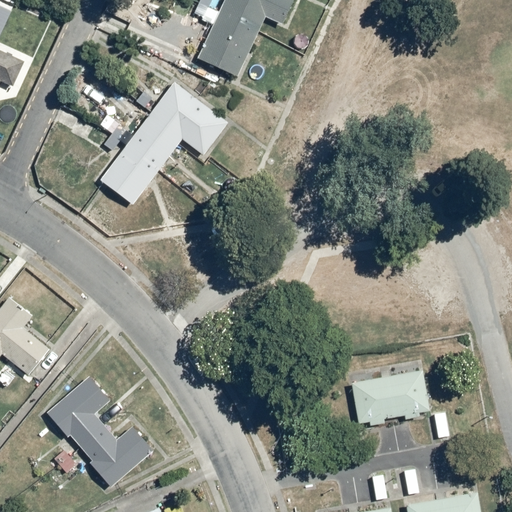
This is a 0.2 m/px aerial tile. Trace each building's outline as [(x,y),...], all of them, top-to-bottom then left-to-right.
[(211,0),(198,0),(193,12),(204,17),(211,0)] [(295,0),(224,0),(198,58),(238,79),(267,18),(284,25),(295,0)] [(23,61),(0,49),(0,84),(1,81),(13,87),(23,61)] [(174,83),(101,178),(133,204),(182,140),(204,155),(228,122),(174,83)] [(127,130),(118,124),(104,143),(112,150),(127,130)] [(33,315),(10,297),(0,308),(0,356),(2,354),(30,375),(51,348),(24,326),(33,315)] [(432,411),(423,370),(353,382),(359,422),(432,411)] [(109,401),(89,378),(48,413),(69,437),(72,435),(94,461),(90,464),(112,489),(155,453),(134,428),(117,442),(94,415),(109,401)] [(448,411),(434,412),(437,439),(450,437),(448,411)] [(84,468),(66,450),(55,461),(74,479),(84,468)] [(416,466),(403,468),(407,495),(420,493),(416,466)] [(385,472),(372,473),(374,500),(388,498),(385,472)] [(482,511),(478,492),(406,504),(407,511),(482,511)]
